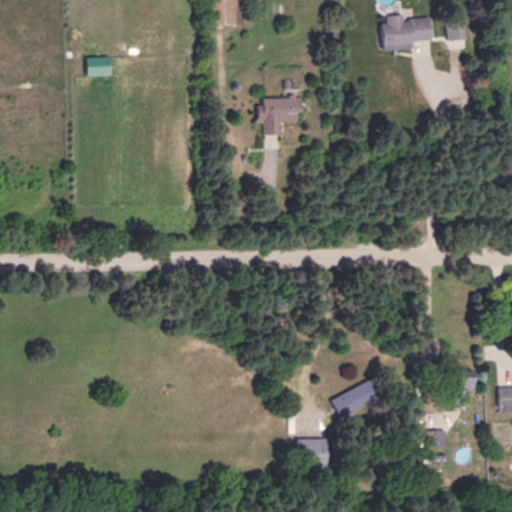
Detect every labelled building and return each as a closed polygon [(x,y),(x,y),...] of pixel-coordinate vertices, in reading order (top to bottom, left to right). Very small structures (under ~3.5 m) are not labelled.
[(238,24),(238,0),(209,0),(208,23),(238,24)] [(426,17),(398,18),(398,13),(381,14),(382,22),(376,23),(377,49),(408,48),(408,40),(426,39),(426,17)] [(444,41),(463,38),(460,18),(441,21),(444,41)] [(80,56),(81,75),(105,74),(105,55),(80,56)] [(257,134),(275,134),(275,122),(292,122),(292,111),(296,111),(296,96),(253,96),(253,122),(257,122),(257,134)] [(471,391),(470,370),(453,370),(453,400),(463,400),(463,391),(471,391)] [(376,399),(368,380),(327,396),(334,415),(376,399)] [(511,385),(494,386),(495,412),(511,411),(511,385)] [(441,429),(423,430),(423,446),(441,446),(441,429)] [(322,437),(293,438),(294,467),(323,467),(322,437)]
